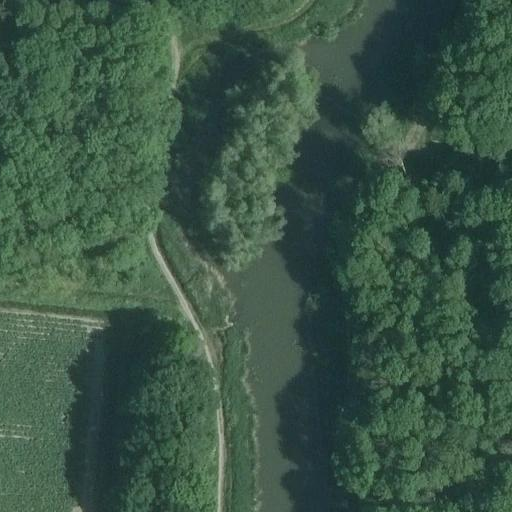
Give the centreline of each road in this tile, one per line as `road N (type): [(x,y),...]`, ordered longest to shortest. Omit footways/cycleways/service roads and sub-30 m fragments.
road 1 (track): [(216,511),(211,359),(148,232),(145,187),(165,83),(155,19)]
road 2 (track): [(157,0),(155,19),(0,2)]
